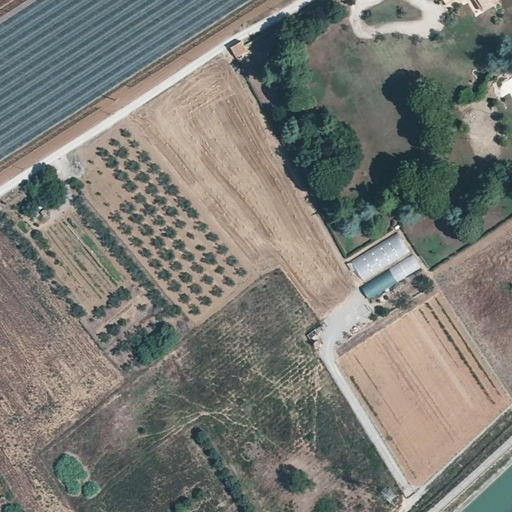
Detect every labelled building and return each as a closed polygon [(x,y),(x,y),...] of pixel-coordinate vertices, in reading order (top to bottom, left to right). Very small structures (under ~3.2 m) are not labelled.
[(441,0),(445,5),(452,0),(465,0),(474,15),(492,3),(490,0),(441,0)] [(230,48),(235,58),(247,51),(241,41),(230,48)] [(423,138),(424,124),(402,123),(401,136),(423,138)] [(456,138),(459,145),(467,142),(464,134),(456,138)] [(465,157),(472,155),(469,147),(462,150),(465,157)] [(407,158),(414,177),(437,169),(430,149),(407,158)] [(348,263),(358,281),(411,254),(401,235),(348,263)] [(367,299),(422,269),(415,255),(360,285),(367,299)]
